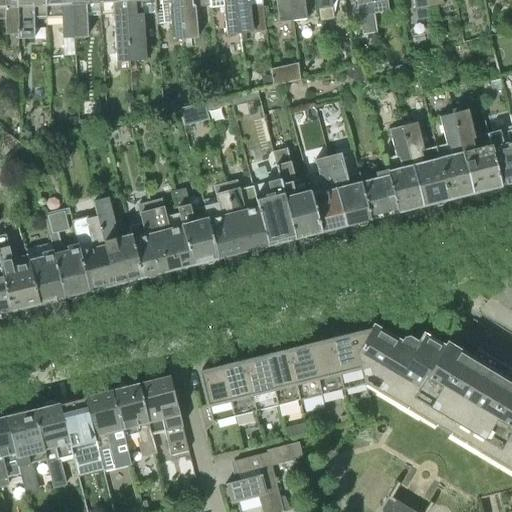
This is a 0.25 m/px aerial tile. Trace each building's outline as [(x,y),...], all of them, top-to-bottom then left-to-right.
[(20,51),(20,39),(18,0),(0,0),(0,19),(5,20),(5,34),(5,51),(20,51)] [(34,19),(47,19),(45,0),(18,0),(20,39),(35,39),(34,19)] [(63,38),(74,38),(71,0),(45,0),(47,19),(62,19),(63,38)] [(87,17),(100,16),(99,0),(71,0),(74,38),(88,37),(87,17)] [(117,62),(130,61),(125,0),(99,0),(100,16),(113,15),(117,62)] [(125,0),(130,61),(147,60),(144,15),(156,14),(155,0),(125,0)] [(172,40),(185,39),(180,0),(170,0),(171,8),(169,8),(172,40)] [(180,0),(185,39),(186,48),(192,47),(191,39),(198,38),(195,7),(210,5),(209,0),(180,0)] [(227,34),(242,33),(237,0),(209,0),(210,5),(212,5),(212,7),(224,6),(227,34)] [(266,31),(262,0),(237,0),(242,33),(266,31)] [(275,0),(279,23),(294,21),(290,0),(275,0)] [(304,0),(290,0),(294,21),(307,19),(304,0)] [(331,0),(317,0),(320,21),(334,19),(333,7),(331,0)] [(356,0),(359,16),(374,14),(371,0),(356,0)] [(371,0),(374,14),(376,26),(403,21),(401,9),(389,11),(387,0),(371,0)] [(413,0),(415,8),(428,6),(427,0),(413,0)] [(273,86),(300,80),(298,63),(271,70),(273,86)] [(473,193),(501,186),(487,134),(475,138),(468,109),(460,110),(459,108),(451,110),(452,113),(473,193)] [(423,206),(450,199),(437,147),(424,149),(417,122),(410,124),(409,120),(407,121),(405,113),(400,114),(402,122),(423,206)] [(450,199),(473,193),(452,113),(440,117),(446,145),(437,147),(450,199)] [(398,212),(423,206),(402,122),(395,124),(396,128),(389,129),(396,156),(385,159),(388,170),(398,212)] [(501,186),(511,183),(511,126),(500,130),(487,134),(501,186)] [(321,231),(309,184),(307,178),(296,181),(288,149),(273,152),(279,179),(295,238),(321,231)] [(346,225),(371,219),(359,173),(347,176),(341,153),(328,156),(346,225)] [(321,231),(346,225),(328,156),(315,160),(321,182),(309,184),(321,231)] [(371,219),(398,212),(388,170),(377,172),(376,169),(359,173),(371,219)] [(218,258),(244,251),(227,183),(225,183),(223,171),(198,178),(201,190),(215,187),(217,197),(203,201),(204,207),(218,258)] [(268,245),(295,238),(279,179),(252,186),(254,194),(268,245)] [(244,251),(268,245),(254,194),(241,198),(237,180),(227,183),(244,251)] [(192,264),(218,258),(204,207),(191,211),(185,189),(174,192),(178,208),(192,264)] [(114,284),(142,277),(129,228),(117,231),(109,198),(94,201),(96,209),(114,284)] [(167,270),(192,264),(178,208),(165,211),(162,198),(150,201),(167,270)] [(142,277),(167,270),(150,201),(137,205),(142,223),(129,226),(129,228),(142,277)] [(90,290),(114,284),(96,209),(84,212),(91,241),(79,244),(89,289),(90,290)] [(11,310),(39,303),(28,255),(12,259),(6,234),(0,235),(0,263),(1,268),(11,309),(11,310)] [(65,295),(89,289),(79,244),(77,237),(51,243),(65,295)] [(56,298),(65,295),(51,243),(26,249),(28,255),(39,303),(40,304),(56,300),(56,298)] [(0,311),(11,309),(1,268),(0,267),(0,311)] [(511,369),(511,366),(496,357),(479,347),(473,356),(449,341),(448,341),(444,347),(424,335),(419,344),(409,338),(405,339),(403,343),(373,326),(370,330),(358,353),(366,383),(450,434),(511,471),(511,378),(508,376),(511,369)] [(343,389),(366,383),(358,353),(370,330),(331,340),(343,389)] [(322,394),(343,389),(331,340),(310,345),(322,394)] [(300,400),(322,394),(310,345),(288,351),(300,400)] [(278,405),(300,400),(288,351),(266,356),(278,405)] [(256,411),(278,405),(266,356),(244,362),(256,411)] [(235,416),(256,411),(244,362),(222,367),(235,416)] [(212,422),(235,416),(222,367),(200,373),(212,422)] [(140,384),(152,434),(172,429),(179,453),(188,451),(170,377),(140,384)] [(157,454),(152,434),(140,384),(113,391),(125,441),(137,438),(142,457),(152,455),(153,458),(152,458),(154,468),(160,467),(157,454)] [(131,465),(125,441),(113,391),(85,398),(98,449),(109,445),(114,469),(131,465)] [(73,456),(98,449),(85,398),(61,404),(73,456)] [(60,460),(73,456),(61,404),(34,411),(46,460),(53,489),(67,485),(60,460)] [(32,463),(46,460),(34,411),(6,418),(17,460),(26,496),(40,493),(32,463)] [(4,463),(17,460),(6,418),(0,419),(0,487),(10,485),(4,463)] [(226,485),(228,484),(232,502),(258,495),(262,511),(279,511),(291,509),(284,496),(280,497),(268,452),(235,461),(240,480),(225,484),(226,485)] [(383,511),(417,511),(390,496),(382,509),(383,511)]
